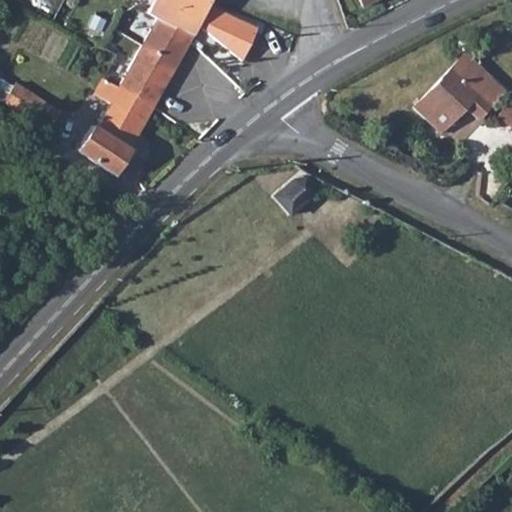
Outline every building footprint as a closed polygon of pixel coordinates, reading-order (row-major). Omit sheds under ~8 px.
[(160,10),(119,85),(151,106),(195,27),(240,56),(250,37),(255,23),(205,2),(198,0),(190,0),(187,6),(173,0),(154,0),(152,6),(160,10)] [(234,0),(233,4),(250,10),(253,0),(234,0)] [(461,51),(410,105),(437,130),(462,104),(474,115),(499,88),(461,51)] [(94,93),(110,101),(119,85),(102,78),(94,93)] [(14,84),(5,100),(46,125),(55,108),(37,98),(14,84)] [(119,85),(110,101),(97,125),(93,123),(78,148),(117,172),(132,148),(130,146),(151,106),(119,85)] [(511,86),(495,109),(510,119),(511,115),(511,86)] [(292,179),(271,197),(287,216),(308,198),(312,189),(312,186),(304,178),(292,179)] [(97,196),(90,206),(95,210),(103,200),(97,196)]
